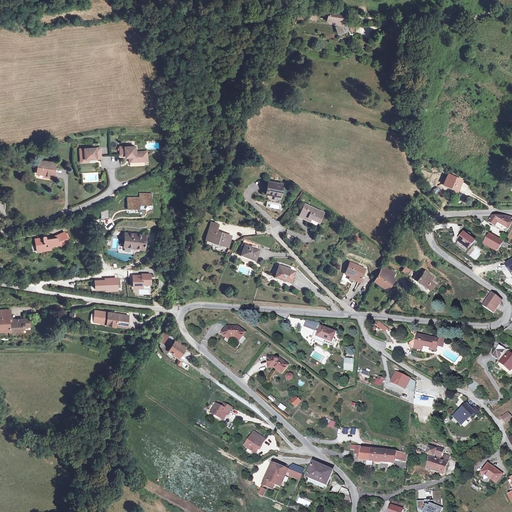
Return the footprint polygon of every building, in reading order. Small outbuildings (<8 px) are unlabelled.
[(299,11),(296,19),(303,22),(306,14),(299,11)] [(345,14),(328,11),(327,19),(338,20),(338,22),(338,26),(340,33),(345,31),(345,32),(347,31),(345,23),(345,22),(343,22),(344,17),(345,14)] [(135,147),(125,147),(119,147),(119,155),(125,155),(125,157),(129,157),(130,162),(145,161),(144,152),(135,152),(135,147)] [(100,156),(100,148),(84,149),(85,152),(80,152),(81,161),(86,160),(85,159),(88,159),(96,159),(96,157),(100,156)] [(53,178),(55,163),(38,161),(37,172),(45,173),(44,177),(53,178)] [(448,174),(444,184),(457,190),(462,180),(448,174)] [(282,184),(268,182),(266,194),(280,196),(280,193),(281,187),(282,184)] [(319,222),(323,212),(308,206),(307,209),(303,207),(299,216),(307,220),(308,217),(311,218),(319,222)] [(502,216),(493,216),(489,223),(495,227),(498,222),(507,228),(511,221),(511,218),(511,217),(505,216),(505,218),(502,216)] [(231,236),(224,233),(216,231),(218,224),(211,222),(206,240),(221,245),(222,243),(228,245),(231,236)] [(504,232),(507,228),(498,222),(495,227),(504,232)] [(43,237),(42,238),(35,239),(36,245),(38,245),(39,251),(48,250),(47,246),(50,246),(60,245),(60,246),(69,242),(65,232),(56,236),(57,237),(49,239),(49,237),(46,237),(45,236),(44,236),(43,236),(43,237)] [(143,249),(145,236),(125,233),(124,247),(143,249)] [(475,241),(470,237),(471,236),(472,235),(469,233),(467,233),(466,235),(464,233),(458,242),(469,250),(475,241)] [(498,252),(502,244),(504,242),(491,235),(486,245),(498,252)] [(258,249),(260,246),(244,239),(242,244),(245,245),(241,255),(255,260),(259,250),(258,249)] [(469,250),(458,242),(456,245),(467,253),(469,250)] [(360,281),(361,277),(365,269),(349,262),(345,273),(351,275),(349,279),(354,282),(355,280),(359,282),(360,281)] [(295,271),(279,265),(278,267),(275,276),(285,280),(285,278),(291,281),(295,271)] [(381,270),(374,281),(385,289),(393,278),(392,277),(396,272),(386,265),(383,266),(381,269),(381,270)] [(415,273),(405,267),(403,271),(412,277),(415,273)] [(430,290),(438,280),(425,271),(421,275),(418,273),(414,278),(430,290)] [(142,276),(133,276),(134,289),(143,289),(143,285),(151,285),(151,274),(142,275),(142,276)] [(105,281),(95,282),(96,291),(106,290),(106,292),(118,291),(117,278),(105,279),(105,281)] [(500,299),(492,293),(483,306),(492,312),(500,299)] [(29,326),(29,319),(11,320),(10,309),(0,310),(0,330),(9,330),(9,332),(22,331),(22,329),(24,329),(24,327),(29,326)] [(116,326),(127,327),(128,316),(114,314),(111,314),(111,313),(95,311),(94,322),(100,323),(106,324),(106,325),(116,326)] [(334,338),(336,332),(321,326),(319,331),(317,336),(325,339),(332,342),(334,338)] [(226,328),(222,334),(226,337),(227,335),(230,337),(232,335),(233,336),(238,340),(242,335),(243,336),(245,332),(238,327),(235,327),(233,329),(232,328),(226,328)] [(172,334),(174,333),(167,328),(164,333),(166,334),(174,340),(176,338),(172,334)] [(324,343),(325,339),(317,336),(319,331),(317,331),(314,339),(324,343)] [(168,352),(162,341),(166,334),(164,333),(159,339),(158,339),(160,347),(161,348),(164,354),(168,352)] [(419,340),(417,339),(417,337),(408,344),(412,349),(414,348),(422,350),(423,346),(431,348),(431,349),(436,350),(436,345),(442,346),(444,337),(438,335),(438,339),(420,336),(419,340)] [(182,353),(185,349),(175,342),(168,351),(177,357),(181,352),(182,353)] [(156,350),(151,344),(147,347),(152,353),(156,350)] [(506,349),(499,345),(492,356),(499,360),(500,361),(511,370),(511,369),(511,355),(507,352),(507,353),(504,351),(506,349)] [(275,357),(268,357),(269,367),(274,367),(275,366),(276,367),(275,368),(282,373),(288,365),(280,359),(279,360),(279,359),(278,358),(277,358),(276,358),(275,357)] [(354,360),(345,359),(345,370),(353,371),(354,360)] [(413,404),(416,382),(410,379),(396,372),(391,381),(392,382),(405,388),(410,390),(409,402),(413,404)] [(475,391),(475,390),(479,384),(472,380),(468,387),(475,391)] [(404,391),(405,388),(392,382),(390,385),(404,391)] [(295,396),(291,400),(292,401),(292,402),(296,405),(300,401),(295,396)] [(228,415),(232,408),(223,403),(221,406),(216,404),(211,413),(220,418),(224,412),(227,414),(228,415)] [(278,408),(285,412),(287,407),(281,404),(278,408)] [(466,404),(454,416),(462,424),(473,413),(475,416),(479,412),(474,407),(472,409),(466,404)] [(511,418),(511,417),(508,412),(501,417),(506,423),(511,418)] [(329,425),(335,429),(338,424),(331,421),(329,425)] [(256,453),(266,439),(254,432),(245,446),(256,453)] [(395,459),(405,462),(407,462),(409,455),(406,454),(404,454),(406,447),(402,446),(400,453),(396,452),(362,448),(362,446),(351,444),(351,449),(355,450),(355,454),(361,455),(360,460),(375,461),(380,462),(394,463),(395,459)] [(432,462),(429,469),(444,473),(450,456),(444,454),(441,461),(440,460),(444,450),(438,447),(437,450),(435,449),(429,447),(427,454),(434,456),(434,454),(439,456),(438,459),(431,457),(430,461),(432,462)] [(327,486),(333,471),(313,462),(307,477),(327,486)] [(496,483),(503,474),(488,464),(485,468),(487,469),(483,474),(496,483)] [(288,471),(286,471),(272,465),(263,485),(274,489),(275,485),(281,487),(288,471)] [(302,475),(304,469),(293,465),(291,471),(292,471),(302,475)] [(302,475),(292,471),(290,475),(300,479),(302,475)] [(351,500),(349,494),(348,490),(344,488),(342,488),(339,495),(343,497),(342,500),(351,504),(351,500)] [(424,501),(417,501),(417,509),(424,511),(441,511),(442,511),(441,491),(433,491),(433,500),(435,501),(434,505),(427,502),(426,505),(424,504),(424,501)]
